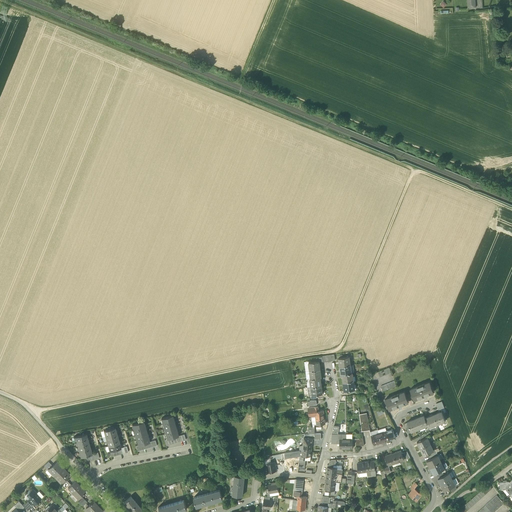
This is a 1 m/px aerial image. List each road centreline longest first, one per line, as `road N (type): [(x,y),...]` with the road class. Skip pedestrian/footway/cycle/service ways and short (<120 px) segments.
road 1 (track): [(511,209),(413,169),(339,351),(31,412)]
road 2 (track): [(413,169),(0,0)]
road 3 (residential): [(212,511),(254,499),(257,480),(318,477)]
